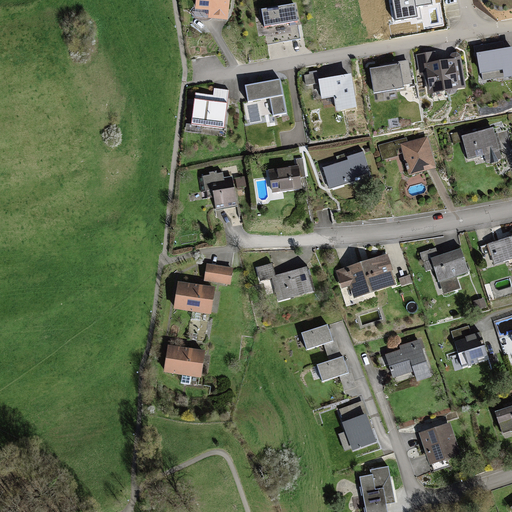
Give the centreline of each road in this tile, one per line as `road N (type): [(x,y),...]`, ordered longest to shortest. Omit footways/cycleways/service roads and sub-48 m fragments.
road 1 (residential): [(181,87),(471,33)]
road 2 (residential): [(511,209),(367,233),(230,239)]
road 3 (residential): [(511,475),(424,499),(366,359)]
